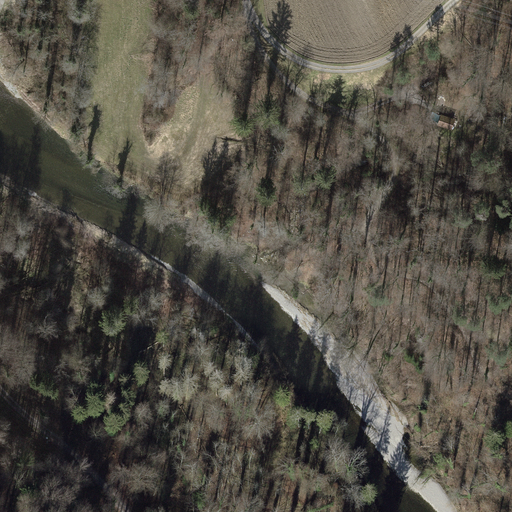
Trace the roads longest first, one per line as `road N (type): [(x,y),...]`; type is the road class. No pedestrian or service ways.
road 1 (track): [(488,380),(432,286),(374,255),(366,229),(396,175),(392,145),(278,72),(246,4)]
road 2 (track): [(246,4),(286,54),(344,70),(398,53),(455,0)]
road 3 (track): [(0,385),(22,413),(87,461),(126,511)]
